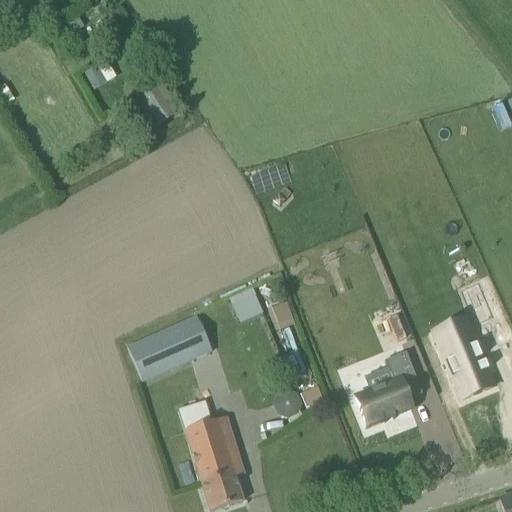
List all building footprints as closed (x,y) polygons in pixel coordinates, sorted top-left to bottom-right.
[(159,125),(180,112),(160,82),(140,96),(148,109),(159,125)] [(240,325),(262,315),(255,297),(233,307),(240,325)] [(278,331),(291,326),(282,304),(269,309),(278,331)] [(309,337),(318,362),(382,340),(374,315),(309,337)] [(143,385),(212,354),(195,318),(127,349),(143,385)] [(461,402),(493,389),(470,336),(439,349),(461,402)] [(410,358),(388,365),(391,372),(395,387),(371,395),(356,399),(365,428),(364,428),(364,429),(383,423),(384,426),(394,423),(393,420),(411,415),(407,403),(422,399),(410,358)] [(317,388),(300,396),(307,411),(324,403),(317,388)] [(277,415),(298,416),(299,395),(278,394),(277,415)] [(224,420),(184,433),(208,511),(216,511),(242,504),(235,480),(243,477),(224,420)] [(511,511),(511,497),(500,501),(502,511),(511,511)]
